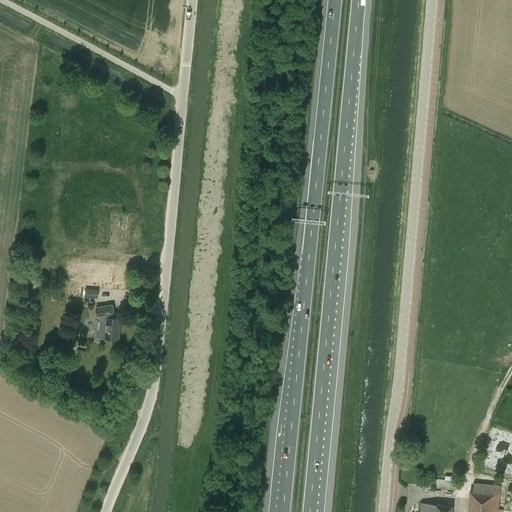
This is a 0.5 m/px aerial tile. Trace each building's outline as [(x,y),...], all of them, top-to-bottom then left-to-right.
[(63,224),(61,241),(67,242),(112,247),(114,229),(63,224)] [(67,242),(66,260),(116,265),(118,247),(112,247),(67,242)] [(106,344),(109,338),(119,339),(121,318),(115,318),(113,305),(96,308),(98,319),(99,319),(99,323),(99,331),(95,340),(106,344)] [(469,491),(467,511),(498,511),(500,485),(474,482),(473,491),(469,491)] [(451,511),(452,505),(421,503),(420,511),(451,511)]
